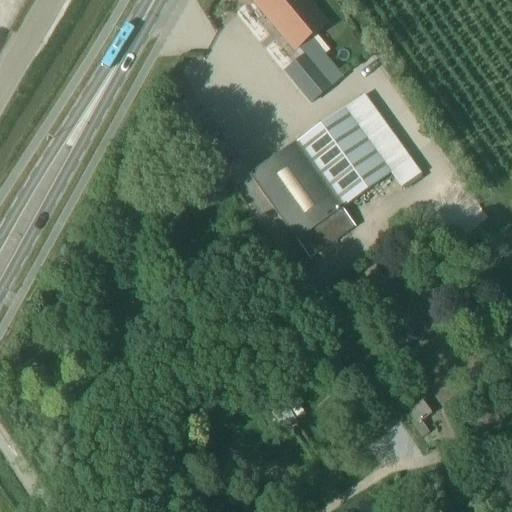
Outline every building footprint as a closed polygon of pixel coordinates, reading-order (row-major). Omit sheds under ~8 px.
[(304,0),(251,0),(302,61),(288,72),(313,103),(332,88),(300,48),(326,26),(304,0)] [(344,109),(249,176),(296,243),(298,242),(311,260),(356,228),(342,209),(390,175),(344,109)] [(375,265),(349,284),(375,320),(401,301),(375,265)] [(422,439),(429,434),(422,423),(432,415),(409,381),(394,391),(414,420),(411,422),(422,439)] [(459,471),(449,478),(456,489),(466,482),(459,471)]
